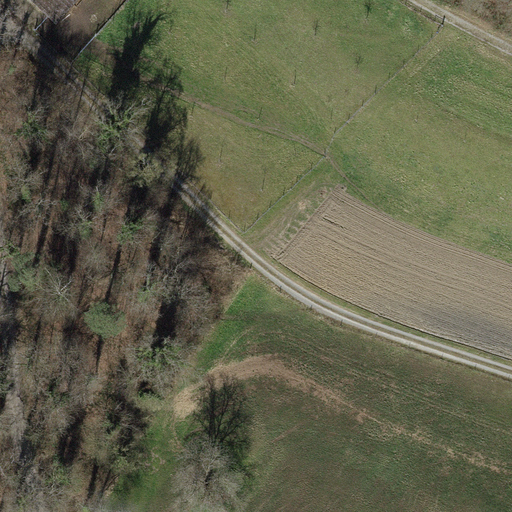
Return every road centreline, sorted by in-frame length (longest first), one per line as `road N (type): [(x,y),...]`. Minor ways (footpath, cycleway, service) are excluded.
road 1 (track): [(511,377),(342,318),(291,290),(49,61),(0,27)]
road 2 (track): [(0,255),(23,456),(44,511)]
